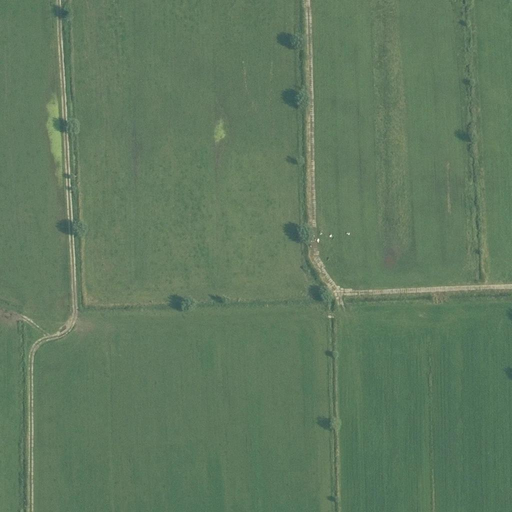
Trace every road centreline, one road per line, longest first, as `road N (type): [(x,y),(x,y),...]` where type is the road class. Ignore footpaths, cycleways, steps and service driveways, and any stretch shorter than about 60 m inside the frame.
road 1 (track): [(57,0),(74,308),(67,327),(31,356),(32,511)]
road 2 (track): [(307,0),(318,268),(345,293),(511,286)]
